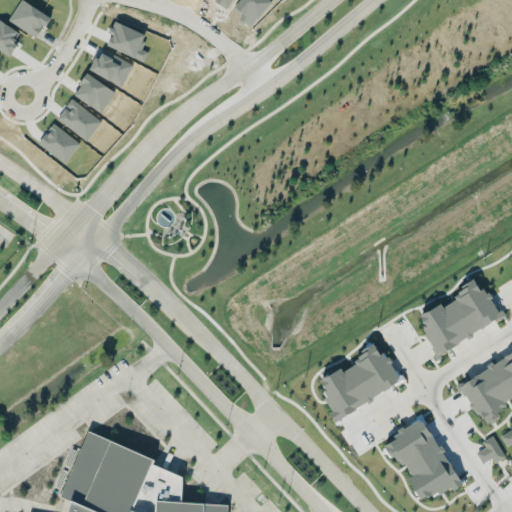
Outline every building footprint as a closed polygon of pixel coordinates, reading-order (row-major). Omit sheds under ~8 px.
[(58,115),(65,106),(68,108),(70,106),(67,103),(73,96),(101,119),(86,138),(58,115)] [(38,140),(44,132),(45,133),(49,128),(47,127),(53,120),(80,140),(65,160),(38,140)] [(501,319),(481,280),(440,301),(441,303),(420,314),(426,325),(422,327),(436,353),(501,319)] [(400,383),(379,345),(341,365),(342,367),(317,381),(336,417),(400,383)] [(511,353),(459,382),(481,423),(509,409),(505,401),(511,397),(511,353)] [(463,484),(421,418),(385,440),(408,477),(408,478),(422,501),(449,484),(453,490),(463,484)] [(506,445),(511,442),(511,428),(500,435),(506,445)] [(482,440),(485,447),(477,451),(482,462),(492,457),(494,462),(504,457),(494,435),(482,440)] [(231,511),(232,508),(180,498),(185,473),(152,467),(156,451),(79,436),(67,499),(69,501),(66,511),(231,511)]
